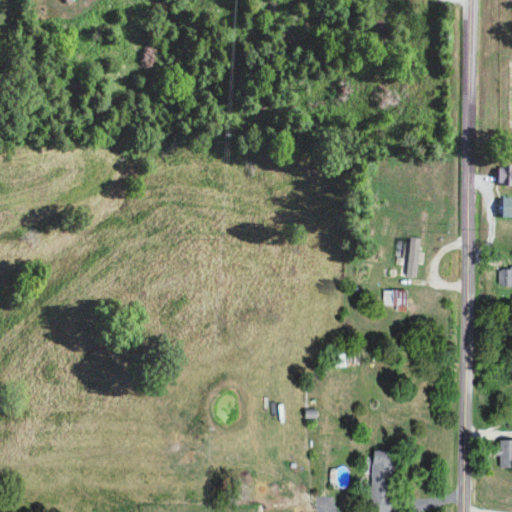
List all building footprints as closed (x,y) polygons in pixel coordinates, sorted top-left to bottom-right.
[(419,240),(405,238),(401,277),(415,279),(419,240)] [(511,269),(498,269),(497,287),(511,287),(511,269)] [(382,306),(395,306),(395,311),(404,311),(405,291),(383,291),(382,306)] [(511,441),(496,442),(496,457),(498,457),(499,469),(511,468),(511,441)] [(368,511),(389,511),(392,454),(372,453),(368,511)]
